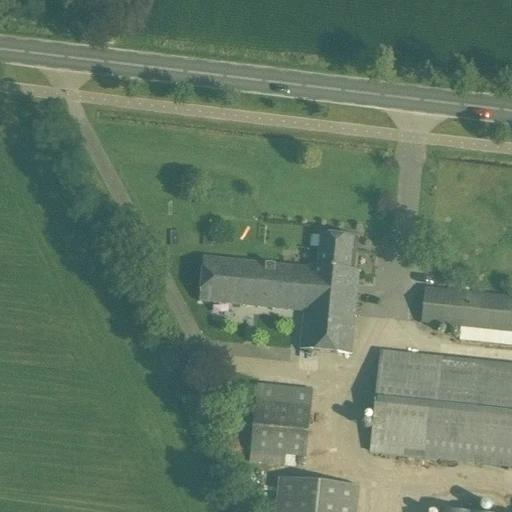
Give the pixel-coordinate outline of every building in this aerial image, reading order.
[(304,312),(308,270),(204,260),(200,301),(304,312)] [(511,334),(511,298),(425,289),(421,325),(511,334)] [(511,469),(511,366),(379,352),(368,454),(511,469)] [(305,469),(310,408),(255,403),(250,464),(305,469)] [(356,511),(359,488),(278,480),(274,511),(356,511)]
